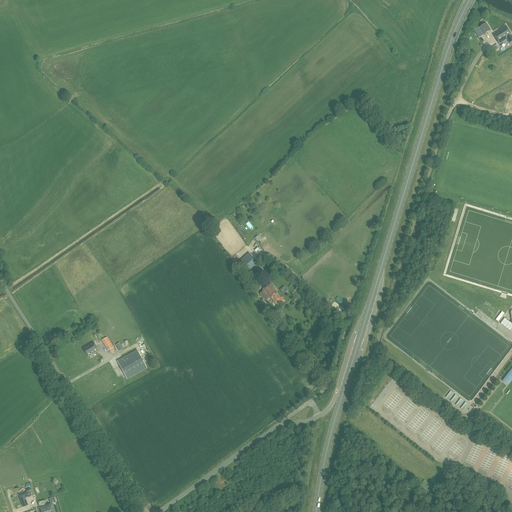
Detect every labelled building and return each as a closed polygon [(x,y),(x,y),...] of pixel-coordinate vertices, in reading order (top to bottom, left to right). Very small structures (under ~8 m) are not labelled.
[(490,30),(486,23),(479,27),(483,35),(490,30)] [(499,44),(501,43),(508,38),(511,36),(505,25),(501,28),(493,34),(499,44)] [(483,35),(479,27),(474,30),(478,38),(483,35)] [(247,273),(258,263),(249,252),(237,263),(247,273)] [(262,291),(260,294),(266,301),(270,298),(276,303),(278,301),(281,304),(285,300),(282,297),(281,298),(276,292),(277,291),(270,283),(262,291)] [(109,350),(110,353),(115,351),(113,348),(114,347),(108,337),(102,340),(108,351),(109,350)] [(84,348),(89,357),(98,351),(93,342),(84,348)] [(117,361),(127,380),(147,369),(137,350),(117,361)] [(511,368),(502,381),(508,385),(511,378),(511,368)] [(27,495),(28,498),(34,495),(32,489),(25,492),(26,492),(27,495)]
